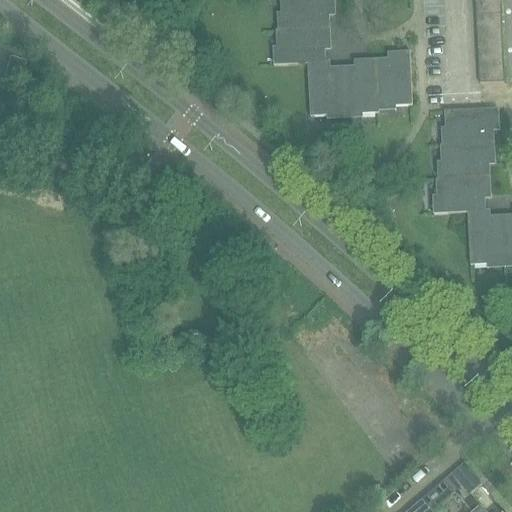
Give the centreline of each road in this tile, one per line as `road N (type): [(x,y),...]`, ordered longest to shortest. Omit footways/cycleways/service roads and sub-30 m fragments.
road 1 (tertiary): [(0,5),(369,311),(511,455)]
road 2 (tertiary): [(511,414),(360,258),(42,0)]
